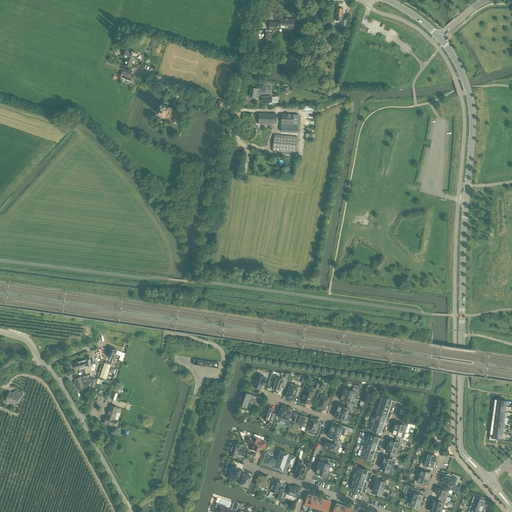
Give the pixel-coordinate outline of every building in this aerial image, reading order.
[(342,19),(343,9),(337,8),(336,13),(335,13),(335,16),(336,16),(335,20),(342,21),(342,19)] [(290,20),(287,20),(287,19),(280,19),(280,23),(278,23),(278,22),(270,22),(269,30),(265,30),(265,33),(265,40),(265,47),(270,47),(270,40),(271,40),(272,33),(272,31),(277,31),(277,27),(280,28),(293,29),(293,24),(294,24),(294,19),(290,19),(290,20)] [(136,53),(129,50),(129,51),(126,50),(124,57),(126,58),(124,65),(131,67),(136,53)] [(122,71),(120,77),(121,78),(120,81),(131,86),(134,76),(123,72),(122,71)] [(267,84),(263,83),(261,90),(260,90),(251,88),(250,97),(258,98),(259,95),(262,92),(266,93),(267,84)] [(173,120),(180,123),(183,115),(184,114),(184,113),(183,113),(182,113),(180,112),(180,113),(179,112),(161,104),(158,109),(157,109),(155,114),(166,118),(166,117),(173,120)] [(258,124),(276,124),(276,114),(259,114),(258,124)] [(298,115),(281,114),(281,125),(293,125),(293,132),(298,132),(298,115)] [(274,135),(272,151),(296,153),(298,137),(274,135)] [(110,348),(107,356),(114,358),(117,359),(118,355),(115,354),(117,350),(110,348)] [(87,359),(82,361),(87,377),(88,382),(88,386),(92,387),(94,379),(90,377),(89,376),(90,376),(89,373),(91,373),(89,366),(91,365),(90,359),(88,360),(87,359)] [(194,359),(193,365),(218,368),(219,363),(194,359)] [(87,377),(82,361),(77,362),(77,363),(74,364),(76,370),(79,369),(79,370),(81,369),(82,375),(80,375),(81,377),(75,379),(78,389),(80,388),(82,395),(88,393),(86,387),(88,386),(88,382),(87,377)] [(100,377),(106,379),(110,365),(105,363),(100,377)] [(264,378),(265,377),(257,374),(253,386),(261,389),(262,385),(266,386),(266,385),(268,379),(264,378)] [(281,387),(284,388),(288,379),(282,377),(281,379),(276,377),(272,388),(280,391),(281,387)] [(290,384),(286,397),(293,400),(295,396),(296,395),(299,396),(302,387),(298,386),(298,387),(290,384)] [(343,394),(356,399),(358,393),(359,390),(360,386),(355,384),(354,384),(353,388),(352,391),(345,388),(343,392),(343,394)] [(301,401),(310,405),(314,393),(305,390),(301,401)] [(5,401),(15,405),(19,397),(22,398),(23,394),(16,391),(15,394),(9,392),(5,401)] [(257,397),(247,393),(246,393),(242,407),(247,408),(249,403),(254,405),(260,407),(263,399),(257,397)] [(348,402),(347,405),(353,408),(354,404),(352,403),(353,398),(356,399),(343,394),(341,400),(348,402)] [(331,404),(333,397),(329,396),(329,398),(321,396),(319,396),(318,399),(320,400),(317,407),(318,407),(318,408),(321,409),(322,409),(325,410),(327,403),(331,404)] [(379,401),(379,402),(392,406),(392,405),(390,404),(391,400),(383,397),(381,402),(379,401)] [(379,402),(377,407),(388,411),(389,407),(391,408),(392,406),(379,402)] [(110,405),(106,418),(104,423),(116,426),(117,421),(114,420),(118,408),(110,405)] [(339,406),(337,412),(344,414),(350,416),(350,415),(348,415),(350,409),(352,410),(353,408),(347,405),(346,408),(339,406)] [(266,422),(272,424),(275,414),(272,413),(273,409),(266,406),(262,417),(267,419),(266,422)] [(375,412),(375,413),(388,417),(388,416),(386,415),(388,411),(377,407),(377,408),(379,408),(377,413),(375,412)] [(278,417),(282,418),(281,420),(285,422),(286,420),(288,420),(286,424),(290,425),(292,419),(289,418),(291,412),(281,408),(278,417)] [(344,414),(337,412),(335,417),(342,420),(341,422),(347,424),(348,422),(350,416),(344,414)] [(377,414),(375,419),(384,422),(385,418),(387,419),(388,417),(375,413),(375,414),(377,414)] [(294,422),(303,425),(302,427),(306,428),(307,425),(309,419),(308,419),(303,417),(303,416),(297,414),(294,422)] [(308,429),(315,432),(314,435),(318,436),(320,428),(317,427),(319,421),(318,421),(318,420),(315,419),(315,420),(312,419),(308,429)] [(372,423),(371,424),(384,428),(385,427),(383,426),(384,422),(375,419),(374,423),(372,423)] [(396,423),(394,428),(405,432),(408,424),(402,421),(401,424),(396,423)] [(384,428),(371,424),(369,429),(380,433),(382,429),(384,429),(384,428)] [(332,425),(330,431),(343,435),(346,427),(340,425),(339,427),(332,425)] [(397,436),(396,439),(402,441),(405,432),(394,428),(392,434),(397,436)] [(335,439),(334,442),(340,444),(341,441),(339,440),(341,435),(343,436),(343,435),(330,431),(328,437),(335,439)] [(500,433),(492,432),(492,434),(490,434),(489,439),(495,440),(495,438),(500,439),(502,439),(503,433),(500,433)] [(366,439),(366,440),(379,444),(379,443),(377,442),(378,438),(370,435),(368,440),(366,439)] [(264,449),(266,443),(260,441),(261,440),(253,437),(252,438),(248,437),(246,443),(250,444),(249,448),(251,449),(251,450),(254,451),(255,450),(257,451),(258,447),(264,449)] [(390,440),(388,445),(399,449),(402,441),(396,439),(395,441),(390,440)] [(366,440),(364,445),(375,449),(376,445),(378,446),(379,444),(366,440)] [(241,445),(233,442),(229,455),(237,458),(238,454),(243,456),(245,450),(240,449),(241,445)] [(340,444),(334,442),(334,444),(326,442),(324,448),(338,453),(340,447),(340,446),(340,444)] [(362,450),(362,451),(375,455),(375,454),(373,453),(375,449),(364,445),(364,446),(366,446),(364,451),(362,450)] [(391,453),(390,456),(396,458),(397,455),(399,449),(388,445),(386,451),(391,453)] [(424,452),(422,458),(434,462),(436,456),(431,454),(432,451),(425,449),(424,452)] [(288,454),(281,451),(279,457),(278,459),(279,460),(278,461),(264,456),(261,464),(272,468),(273,466),(276,467),(276,468),(277,469),(281,470),(280,471),(281,471),(281,470),(282,471),(284,466),(285,466),(286,465),(291,467),(295,457),(288,455),(288,454)] [(375,455),(362,451),(360,456),(371,460),(372,456),(374,457),(375,455)] [(384,457),(382,462),(394,466),(395,461),(396,458),(390,456),(389,458),(384,457)] [(423,464),(422,467),(426,469),(427,466),(432,467),(434,462),(422,458),(425,459),(423,464)] [(292,470),(296,472),(294,475),(302,478),(303,474),(304,474),(305,471),(304,470),(306,467),(301,465),(302,461),(296,459),(292,470)] [(320,461),(318,467),(329,471),(330,465),(333,466),(334,463),(328,461),(327,464),(320,461)] [(236,477),(239,469),(235,468),(236,465),(228,462),(226,465),(228,466),(226,473),(225,477),(231,479),(232,475),(236,477)] [(394,466),(382,462),(380,468),(385,470),(384,473),(388,474),(389,471),(391,466),(394,467),(394,466)] [(329,471),(318,467),(316,473),(323,476),(322,478),(328,480),(329,477),(327,477),(329,471)] [(357,467),(355,473),(367,477),(368,475),(366,475),(367,471),(360,468),(357,467)] [(421,470),(419,476),(428,479),(430,473),(425,471),(426,469),(422,467),(421,470)] [(356,474),(355,479),(364,482),(365,478),(367,478),(367,477),(355,473),(354,473),(356,474)] [(246,475),(244,474),(242,480),(240,480),(239,483),(241,484),(240,485),(248,487),(247,490),(250,492),(252,485),(249,484),(252,477),(250,476),(250,475),(246,474),(246,475)] [(445,483),(443,487),(458,492),(459,488),(452,485),(454,478),(450,476),(451,476),(450,475),(449,474),(448,474),(447,474),(446,475),(442,474),(440,482),(445,483)] [(259,485),(265,498),(270,484),(267,483),(266,481),(267,479),(265,478),(264,476),(261,477),(259,476),(258,478),(256,480),(257,482),(256,484),(259,485)] [(428,479),(419,476),(417,481),(415,480),(414,483),(420,486),(421,483),(426,484),(428,479)] [(374,485),(383,488),(385,483),(386,480),(387,478),(383,477),(382,478),(381,481),(376,480),(374,485)] [(351,483),(364,488),(364,486),(362,486),(364,482),(355,479),(353,483),(351,483)] [(280,488),(279,488),(281,484),(273,481),(272,484),(271,488),(270,491),(274,492),(274,493),(276,494),(275,497),(281,499),(284,489),(280,488)] [(364,488),(351,483),(351,484),(353,485),(351,490),(360,493),(361,488),(363,489),(364,488)] [(383,488),(374,485),(372,491),(377,493),(376,495),(380,497),(381,494),(383,488)] [(285,489),(283,495),(282,497),(285,498),(286,496),(287,493),(290,495),(292,496),(293,495),(296,497),(297,494),(298,490),(299,490),(289,486),(288,490),(285,489)] [(439,495),(438,498),(445,501),(446,498),(447,498),(449,492),(437,488),(435,494),(439,495)] [(411,491),(409,497),(421,501),(423,495),(418,494),(419,491),(412,489),(411,491)] [(304,506),(310,508),(314,496),(308,494),(304,506)] [(310,508),(315,510),(319,498),(314,496),(310,508)] [(474,496),(472,502),(478,504),(482,506),(484,506),(485,506),(484,505),(485,501),(484,500),(485,498),(481,497),(480,499),(474,496)] [(421,501),(409,497),(407,503),(406,506),(413,508),(414,505),(419,507),(421,501)] [(317,507),(322,509),(325,500),(319,498),(315,510),(316,510),(317,507)] [(433,500),(431,505),(443,509),(445,504),(444,503),(445,501),(438,498),(437,501),(433,500)] [(325,500),(322,509),(327,510),(330,502),(325,500)] [(472,502),(470,507),(476,509),(480,511),(483,511),(482,510),(483,507),(484,508),(484,506),(482,506),(478,504),(472,502)]
